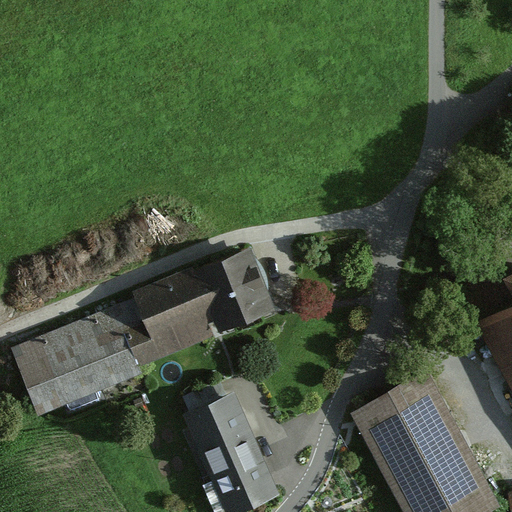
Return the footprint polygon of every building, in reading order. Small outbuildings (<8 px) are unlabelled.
[(270,297),(249,247),(197,268),(218,318),(270,297)] [(134,352),(218,318),(197,268),(16,341),(40,402),(138,362),(134,352)] [(511,302),(477,320),(511,392),(511,302)] [(426,365),(350,408),(409,511),(479,511),(503,499),(426,365)] [(231,391),(188,410),(229,503),(273,484),(231,391)]
